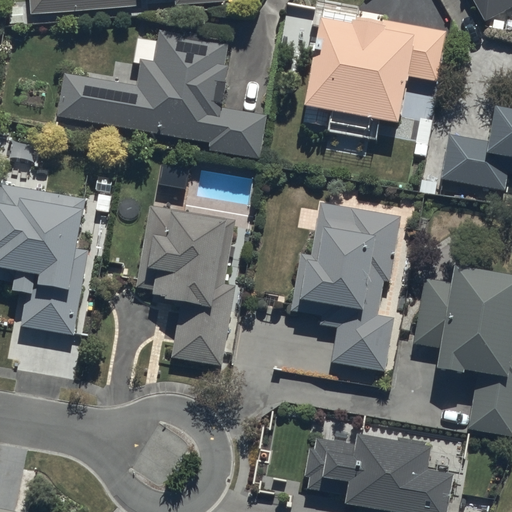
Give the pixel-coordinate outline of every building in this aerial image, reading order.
[(31,0),(33,21),(139,12),(138,0),(177,0),(178,11),(226,7),(225,0),(31,0)] [(511,0),(471,0),(487,29),(511,15),(511,0)] [(357,38),(326,33),(324,45),(319,44),(315,64),(319,65),(308,122),(403,140),(414,83),(438,88),(448,38),(384,26),(383,31),(359,26),(357,38)] [(139,93),(67,80),(59,124),(211,150),(210,158),(262,167),(270,121),(227,114),(231,93),(229,93),(232,74),(228,73),(232,50),(162,38),(157,70),(143,68),(139,93)] [(495,150),(452,142),(444,187),(507,199),(510,181),(511,180),(511,123),(500,121),(495,150)] [(0,218),(0,288),(17,292),(15,303),(28,305),(22,335),(78,345),(94,256),(84,254),(89,225),(86,224),(90,205),(3,189),(0,206),(0,215),(0,216),(0,218)] [(313,262),(303,260),(294,318),(323,323),(322,332),(339,335),(333,370),(387,379),(396,326),(380,323),(386,289),(392,291),(403,223),(322,210),(313,262)] [(238,228),(153,213),(139,294),(156,296),(154,310),(183,315),(175,365),(225,373),(239,292),(227,290),(238,228)] [(511,289),(459,281),(457,291),(428,284),(416,352),(447,356),(443,384),(469,390),(469,386),(478,388),(471,438),(511,444),(511,289)] [(318,457),(312,457),(308,485),(311,486),(311,497),(353,504),(351,511),(454,511),(459,491),(433,485),(437,463),(427,461),(429,450),(400,444),(398,455),(362,449),(361,454),(320,446),(318,457)]
